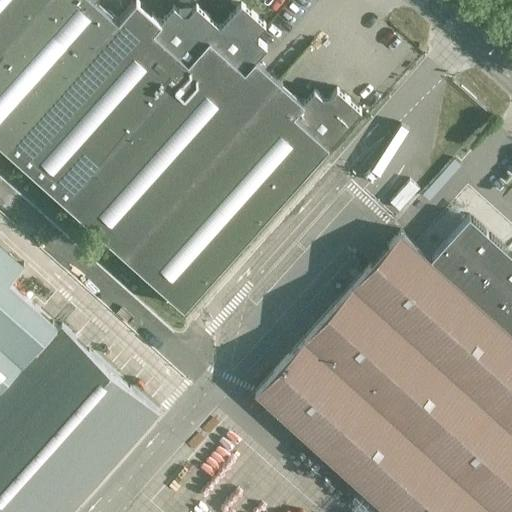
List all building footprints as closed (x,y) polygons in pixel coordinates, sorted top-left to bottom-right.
[(0,0),(0,48),(43,0),(0,0)] [(43,0),(0,48),(0,141),(5,146),(119,19),(118,19),(97,0),(43,0)] [(139,0),(134,0),(118,19),(119,19),(5,146),(124,253),(280,78),(256,57),(266,45),(258,37),(258,30),(265,22),(240,0),(239,0),(219,23),(196,3),(193,6),(190,3),(187,6),(183,7),(180,4),(177,6),(175,4),(161,19),(139,0)] [(280,78),(124,253),(184,306),(361,108),(337,87),(332,92),(330,90),(322,90),(320,92),(311,85),(301,96),(280,78)] [(511,511),(511,251),(469,213),(430,255),(400,229),(255,390),(390,511),(511,511)] [(0,392),(49,337),(59,326),(8,280),(24,263),(0,241),(0,392)] [(49,337),(0,392),(0,509),(3,511),(66,511),(158,409),(61,323),(59,326),(49,337)]
